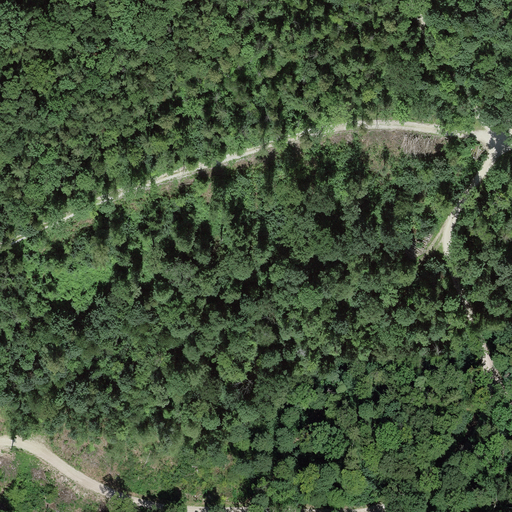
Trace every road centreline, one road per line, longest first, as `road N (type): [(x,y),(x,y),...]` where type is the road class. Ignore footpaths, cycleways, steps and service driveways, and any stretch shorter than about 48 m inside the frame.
road 1 (track): [(0,243),(177,170),(309,131),(376,122),(504,143)]
road 2 (track): [(447,231),(248,511)]
road 3 (track): [(504,143),(447,231),(447,261),(511,418)]
road 4 (track): [(245,511),(134,500),(79,477),(41,449),(0,441)]
road 5 (track): [(493,371),(473,436),(438,474),(382,511)]
road 6 (track): [(504,143),(416,19),(423,0)]
road 7 (track): [(385,507),(257,511)]
